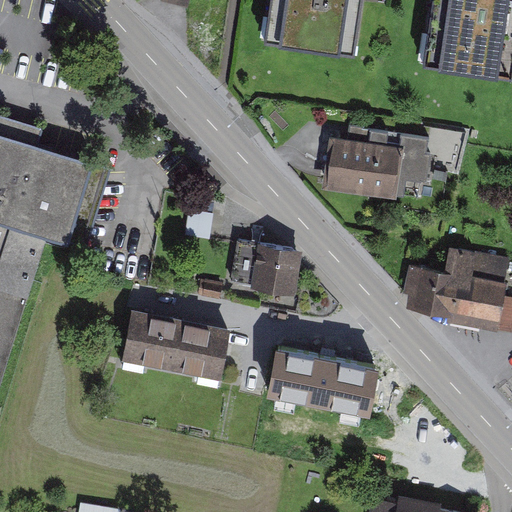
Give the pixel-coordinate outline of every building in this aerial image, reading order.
[(358,0),(267,0),(262,36),(351,50),(358,0)] [(511,0),(430,0),(421,60),(511,74),(511,71),(511,0)] [(43,125),(0,112),(0,395),(48,237),(64,242),(88,162),(37,146),(43,125)] [(334,136),(327,181),(401,193),(403,175),(423,178),(430,137),(385,130),(383,144),(334,136)] [(190,207),(188,232),(211,235),(214,210),(190,207)] [(299,251),(242,240),(235,279),(292,289),(299,251)] [(451,246),(448,272),(416,269),(412,305),(507,316),(511,279),(503,278),(506,253),(451,246)] [(222,328),(130,312),(122,356),(214,373),(222,328)] [(369,363),(276,346),(268,391),(361,407),(369,363)] [(474,511),(398,499),(395,511),(474,511)] [(118,511),(119,509),(81,503),(79,511),(118,511)]
